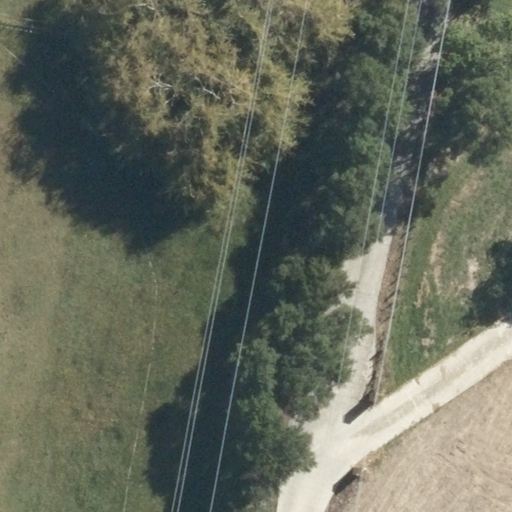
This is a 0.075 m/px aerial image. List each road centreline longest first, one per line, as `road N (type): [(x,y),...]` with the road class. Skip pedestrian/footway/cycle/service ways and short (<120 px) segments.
road 1 (track): [(275,511),(408,0)]
road 2 (track): [(284,478),(511,330)]
